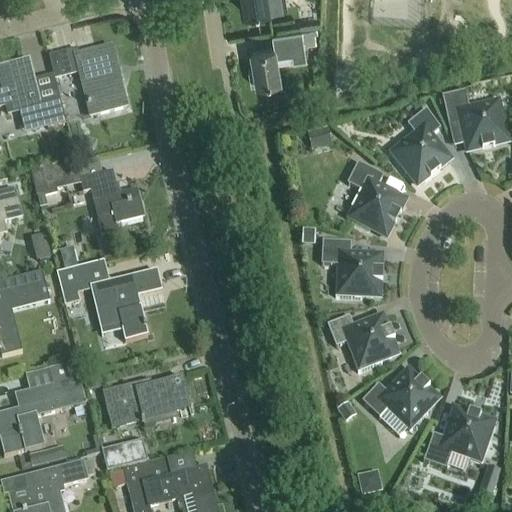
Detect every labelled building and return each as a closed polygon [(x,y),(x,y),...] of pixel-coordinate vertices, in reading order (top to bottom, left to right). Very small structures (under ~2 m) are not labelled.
[(240,0),(243,15),(284,9),(283,0),(240,0)] [(299,31),(300,32),(271,37),(273,48),(250,52),(253,70),(247,71),(249,85),(279,81),(275,59),(292,56),(293,63),(304,62),(302,45),(315,43),(314,34),(316,33),(315,28),(299,31)] [(76,52),(59,56),(48,59),(54,81),(78,75),(83,95),(90,94),(96,117),(126,110),(110,49),(78,57),(76,52)] [(61,122),(56,102),(37,107),(27,65),(0,71),(0,82),(2,91),(0,91),(0,110),(7,109),(8,116),(18,114),(22,131),(61,122)] [(468,154),(510,144),(500,102),(469,109),(466,98),(443,104),(448,127),(461,124),(468,154)] [(416,189),(449,163),(431,139),(441,131),(426,112),(407,127),(414,136),(389,155),(416,189)] [(93,143),(78,138),(73,154),(87,159),(93,143)] [(384,241),(404,203),(378,189),(384,178),(358,164),(347,185),(361,193),(346,221),(384,241)] [(30,173),(36,198),(39,211),(47,209),(44,196),(66,190),(60,166),(30,173)] [(112,175),(111,175),(80,183),(83,195),(90,193),(102,240),(118,236),(116,229),(143,222),(136,193),(117,197),(112,175)] [(0,238),(7,237),(4,225),(22,220),(15,192),(0,195),(0,238)] [(303,233),(302,249),(315,249),(316,234),(303,233)] [(45,237),(30,240),(36,264),(51,261),(45,237)] [(378,302),(380,259),(350,257),(350,244),(322,243),(321,267),(336,268),(335,299),(378,302)] [(156,274),(109,286),(104,264),(55,276),(63,309),(80,305),(78,296),(90,294),(101,339),(122,334),(124,346),(147,341),(140,311),(137,312),(135,301),(161,295),(156,274)] [(10,315),(50,305),(42,275),(0,285),(0,355),(1,361),(22,355),(10,315)] [(354,330),(349,318),(326,327),(335,350),(346,346),(357,375),(398,359),(381,319),(354,330)] [(26,378),(31,394),(14,398),(18,412),(0,416),(0,439),(5,459),(25,454),(25,455),(44,449),(37,420),(63,413),(85,407),(74,365),(26,378)] [(100,388),(96,374),(81,378),(85,392),(100,388)] [(387,395),(378,387),(361,404),(378,421),(386,412),(409,434),(438,403),(408,374),(387,395)] [(176,412),(190,409),(183,380),(141,390),(140,385),(102,395),(111,432),(141,425),(142,428),(144,427),(145,430),(178,422),(176,412)] [(349,407),(336,414),(346,427),(357,420),(349,407)] [(495,426),(454,412),(444,441),(432,436),(423,464),(446,472),(450,458),(481,467),(495,426)] [(107,475),(147,465),(142,444),(101,454),(107,475)] [(65,460),(62,448),(28,457),(31,469),(65,460)] [(215,511),(205,471),(170,479),(166,461),(123,471),(133,511),(149,511),(149,510),(181,502),(183,511),(215,511)] [(88,485),(87,479),(83,465),(23,481),(26,493),(30,492),(33,504),(11,509),(11,511),(63,511),(60,497),(64,496),(63,492),(88,485)] [(378,476),(358,481),(362,501),(383,496),(378,476)]
